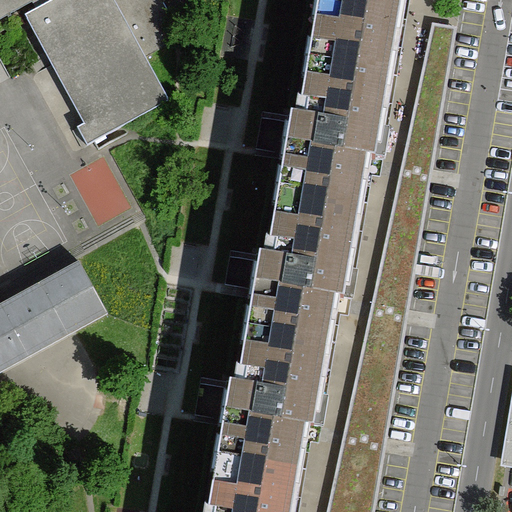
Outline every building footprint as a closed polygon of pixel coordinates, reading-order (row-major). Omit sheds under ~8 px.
[(0,0),(0,24),(35,4),(39,11),(58,0),(0,0)] [(27,18),(86,124),(79,129),(89,147),(169,102),(146,59),(178,40),(156,0),(58,0),(39,11),(27,18)] [(320,0),(310,61),(395,76),(411,0),(320,0)] [(373,511),(458,30),(433,24),(327,511),(373,511)] [(380,160),(395,76),(310,61),(301,117),(293,116),(287,155),(286,158),(281,189),(365,203),(372,159),(380,160)] [(348,300),(365,203),(281,189),(270,255),(263,254),(255,295),(254,299),(249,328),(333,342),(341,299),(348,300)] [(0,305),(0,373),(110,315),(80,261),(0,305)] [(319,426),(333,342),(249,328),(241,384),(232,383),(224,426),(219,455),(303,469),(311,425),(319,426)] [(295,511),(303,469),(219,455),(209,511),(295,511)]
